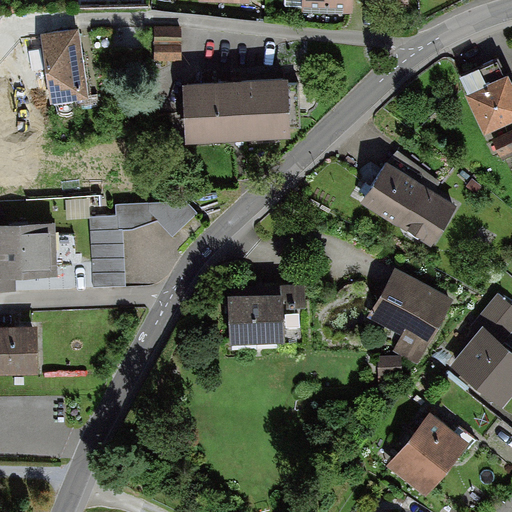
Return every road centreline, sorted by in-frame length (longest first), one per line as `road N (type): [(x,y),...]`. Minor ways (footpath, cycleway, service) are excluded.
road 1 (residential): [(407,59),(222,229),(169,300)]
road 2 (residential): [(407,59),(376,39),(146,17),(79,19)]
road 3 (residential): [(169,300),(122,380),(63,511)]
road 4 (residential): [(169,300),(0,300)]
